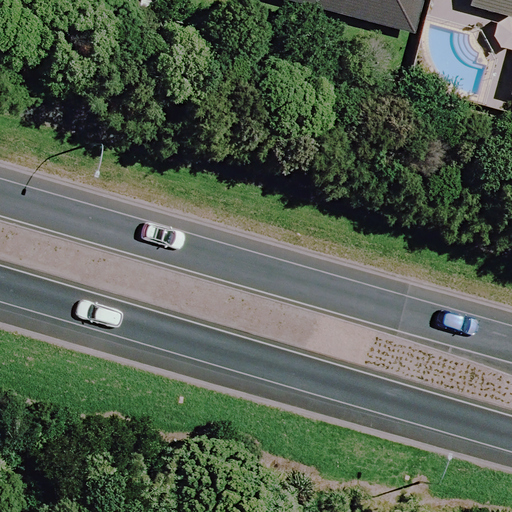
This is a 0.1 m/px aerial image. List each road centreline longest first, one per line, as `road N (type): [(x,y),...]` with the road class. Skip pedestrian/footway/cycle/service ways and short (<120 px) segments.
road 1 (primary): [(0,198),(511,348)]
road 2 (primary): [(511,435),(0,287)]
